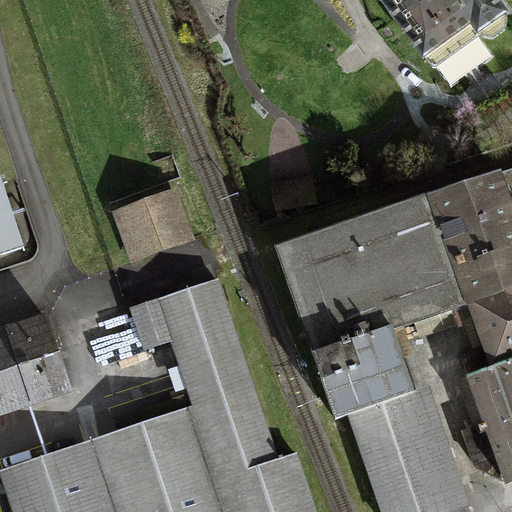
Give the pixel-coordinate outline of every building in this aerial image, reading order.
[(379,0),(421,57),(470,22),(478,33),(507,12),(498,0),(379,0)] [(511,170),(501,174),(511,204),(511,170)] [(511,204),(501,174),(427,199),(467,307),(490,370),(511,361),(511,204)] [(314,181),(272,188),(276,214),(318,207),(314,181)] [(0,252),(21,245),(0,183),(0,252)] [(173,190),(114,212),(131,259),(190,237),(173,190)] [(427,199),(282,250),(339,420),(347,418),(412,394),(391,333),(467,307),(427,199)] [(174,415),(207,511),(317,511),(296,449),(280,454),(218,276),(127,307),(142,353),(172,342),(194,408),(174,415)] [(6,333),(30,404),(68,392),(45,320),(6,333)] [(6,333),(0,334),(0,413),(30,404),(6,333)] [(511,361),(490,370),(465,378),(505,485),(511,482),(511,361)] [(412,394),(347,418),(378,511),(457,511),(467,506),(427,388),(412,394)] [(207,511),(174,415),(7,473),(19,511),(207,511)]
